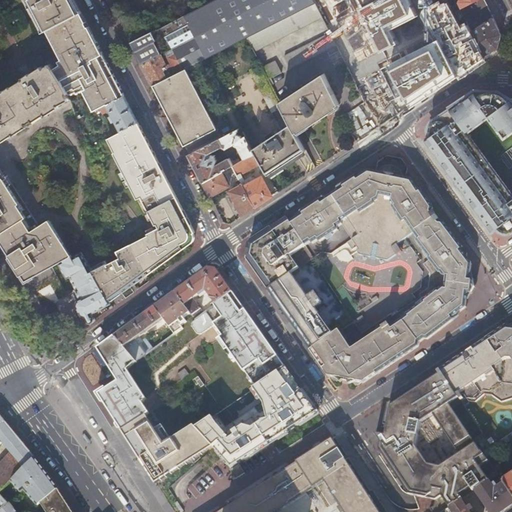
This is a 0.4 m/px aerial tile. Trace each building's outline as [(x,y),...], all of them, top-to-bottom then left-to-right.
[(29,0),(46,32),(47,32),(78,16),(79,15),(70,0),(29,0)] [(142,64),(153,86),(205,59),(246,38),(280,20),(315,3),(313,0),(215,0),(185,16),(195,37),(172,49),(163,54),(157,57),(142,64)] [(350,128),(357,140),(404,110),(411,105),(357,0),(313,0),(315,3),(322,17),(330,32),(336,44),(367,102),(376,96),(375,87),(383,82),(385,68),(393,83),(397,88),(392,91),(388,86),(385,87),(384,89),(386,95),(373,104),(372,102),(369,104),(370,106),(359,113),(356,108),(347,114),(353,125),(350,128)] [(357,0),(411,105),(458,73),(448,54),(444,46),(434,26),(432,21),(420,0),(357,0)] [(420,0),(432,21),(439,18),(447,13),(458,8),(454,0),(420,0)] [(482,16),(490,12),(483,0),(477,0),(462,8),(462,9),(460,10),(465,21),(480,12),(482,16)] [(315,3),(280,20),(288,35),(322,17),(315,3)] [(450,18),(460,38),(472,32),(465,21),(460,10),(458,8),(447,13),(450,18)] [(124,97),(88,28),(85,29),(78,16),(47,32),(48,32),(51,31),(67,62),(60,66),(62,70),(57,74),(68,92),(73,89),(75,91),(84,86),(97,110),(99,109),(106,106),(124,97)] [(131,43),(135,51),(150,44),(159,39),(160,41),(167,38),(172,49),(195,37),(185,16),(144,36),(131,43)] [(472,32),(485,57),(497,49),(501,35),(492,17),(489,18),(490,21),(472,32)] [(432,21),(434,26),(441,23),(439,18),(432,21)] [(455,41),(460,38),(450,18),(444,21),(455,41)] [(246,38),(253,53),(288,35),(280,20),(246,38)] [(434,26),(444,46),(455,41),(444,21),(441,23),(434,26)] [(124,30),(131,43),(144,36),(138,23),(124,30)] [(336,44),(330,32),(284,56),(291,68),(336,44)] [(460,38),(474,64),(485,57),(472,32),(460,38)] [(444,46),(448,54),(458,48),(455,41),(444,46)] [(135,51),(142,64),(157,57),(150,44),(135,51)] [(448,54),(458,73),(468,67),(458,48),(448,54)] [(212,118),(221,137),(238,128),(240,127),(205,59),(153,86),(179,135),(212,118)] [(262,68),(268,80),(281,73),(275,61),(262,68)] [(68,92),(57,74),(53,68),(41,75),(40,74),(26,83),(24,79),(12,86),(11,85),(0,91),(0,137),(1,139),(26,122),(28,124),(33,121),(33,119),(45,111),(46,114),(60,105),(57,102),(67,96),(66,95),(69,94),(68,92)] [(291,124),(296,133),(308,125),(309,127),(332,111),(331,109),(340,103),(324,73),(280,103),(291,124)] [(426,141),(492,230),(497,227),(498,229),(500,230),(502,232),(508,233),(511,232),(511,231),(511,193),(467,132),(489,116),(504,137),(511,131),(511,101),(498,93),(487,93),(474,92),(431,121),(430,122),(428,126),(428,131),(428,133),(429,135),(431,137),(426,141)] [(138,122),(125,96),(124,97),(106,106),(99,109),(102,115),(109,112),(112,116),(109,117),(112,122),(114,121),(120,132),(137,122),(138,122)] [(194,233),(137,122),(120,132),(111,137),(118,151),(114,153),(137,199),(142,197),(156,224),(158,224),(160,227),(147,233),(149,235),(105,258),(106,260),(90,268),(109,302),(189,245),(191,243),(192,241),(193,240),(194,238),(194,236),(193,234),(194,233)] [(255,153),(261,163),(268,175),(306,150),(296,133),(291,124),(252,149),(254,154),(255,153)] [(221,172),(223,171),(232,166),(233,166),(230,159),(215,167),(217,162),(214,156),(208,155),(222,148),(225,149),(234,145),(235,146),(238,147),(244,159),(254,154),(252,149),(245,136),(241,138),(240,136),(235,134),(238,128),(221,137),(188,154),(203,182),(221,172)] [(233,166),(232,166),(238,176),(261,163),(255,153),(254,154),(244,159),(233,166)] [(431,270),(465,248),(464,247),(438,212),(436,213),(435,212),(435,208),(423,192),(421,193),(412,180),(405,179),(399,170),(397,168),(393,166),(390,166),(388,165),(385,166),(383,167),(374,173),(367,171),(355,179),(354,178),(336,188),(336,192),(325,199),(321,198),(299,213),(300,215),(288,223),(303,245),(304,247),(310,243),(311,245),(317,241),(318,243),(324,239),(323,237),(329,233),(330,235),(336,231),(335,229),(341,225),(339,223),(345,219),(359,241),(339,252),(340,253),(343,252),(344,252),(347,253),(349,253),(351,255),(354,259),(361,255),(363,258),(365,258),(367,260),(369,261),(371,259),(382,261),(383,263),(385,263),(387,261),(390,262),(404,252),(399,245),(416,233),(418,232),(423,239),(421,241),(429,252),(430,252),(435,259),(433,261),(427,265),(431,270)] [(232,166),(223,171),(231,184),(240,180),(238,176),(232,166)] [(5,176),(0,167),(0,239),(1,240),(8,251),(26,280),(60,262),(72,256),(49,220),(39,226),(7,175),(5,176)] [(229,186),(221,172),(203,182),(210,196),(229,186)] [(244,183),(242,184),(255,208),(272,196),(261,177),(246,185),(244,183)] [(255,208),(242,184),(228,191),(242,216),(255,208)] [(303,245),(288,223),(286,221),(276,228),(275,227),(272,227),(256,237),(274,264),(303,245)] [(256,237),(250,241),(248,251),(246,260),(258,276),(274,265),(274,264),(256,237)] [(268,290),(291,274),(312,259),(304,247),(303,245),(274,264),(274,265),(258,276),(268,290)] [(344,337),(340,331),(324,342),(310,351),(329,377),(364,383),(419,346),(421,342),(433,334),(434,336),(455,322),(454,320),(452,316),(457,313),(459,316),(470,310),(471,295),(471,287),(472,280),(472,279),(472,278),(473,273),(473,265),(469,260),(463,251),(465,249),(465,248),(431,270),(434,274),(432,289),(422,295),(426,301),(428,304),(420,309),(420,308),(409,316),(410,316),(392,328),(389,324),(356,346),(357,348),(353,351),(344,337)] [(109,303),(109,302),(90,268),(81,251),(72,256),(60,262),(68,277),(71,276),(77,287),(74,289),(75,290),(74,290),(78,299),(77,300),(76,304),(81,314),(85,316),(86,316),(89,321),(91,322),(95,319),(92,313),(105,306),(104,305),(109,303)] [(217,304),(233,293),(217,270),(210,268),(175,293),(193,315),(201,309),(194,299),(197,297),(203,304),(210,299),(206,294),(207,292),(217,304)] [(323,342),(334,334),(316,309),(324,303),(316,292),(308,297),(291,274),(268,290),(310,351),(323,342)] [(155,308),(171,329),(178,324),(183,330),(189,325),(198,337),(206,332),(196,319),(194,317),(193,315),(175,293),(164,301),(155,308)] [(257,386),(285,367),(233,293),(217,304),(199,317),(196,319),(206,332),(215,325),(222,335),(220,336),(242,367),(244,366),(257,386)] [(99,348),(118,381),(127,376),(123,371),(146,355),(143,350),(163,335),(166,340),(175,334),(171,329),(155,308),(146,314),(99,348)] [(511,326),(507,326),(480,343),(511,386),(511,326)] [(339,330),(334,334),(323,342),(310,351),(324,342),(340,331),(339,330)] [(511,386),(480,343),(440,370),(462,402),(463,402),(461,398),(463,397),(468,404),(474,405),(484,398),(490,400),(493,402),(511,389),(511,386)] [(273,441),(317,413),(285,367),(257,386),(241,396),(273,441)] [(462,402),(440,370),(431,376),(450,405),(458,400),(460,403),(462,402)] [(99,393),(115,419),(141,403),(143,402),(127,376),(118,381),(99,393)] [(461,501),(463,499),(461,496),(472,489),(473,491),(476,491),(475,490),(489,481),(494,477),(498,474),(493,467),(450,405),(431,376),(385,407),(388,420),(384,440),(378,451),(406,494),(445,501),(449,508),(461,500),(461,501)] [(511,389),(493,402),(499,406),(511,403),(511,389)] [(115,419),(122,430),(147,414),(141,403),(115,419)] [(388,420),(385,407),(384,407),(378,451),(384,440),(388,420)] [(0,492),(11,481),(34,457),(0,414),(0,492)] [(154,480),(155,482),(202,453),(212,446),(195,427),(188,431),(169,444),(157,425),(155,426),(147,414),(122,430),(149,472),(154,480)] [(341,451),(333,439),(271,479),(292,510),(298,507),(301,511),(324,511),(363,487),(341,451)] [(23,491),(35,506),(40,502),(41,501),(42,502),(58,488),(34,457),(11,481),(20,493),(23,491)] [(498,474),(500,477),(504,474),(497,464),(493,467),(498,474)] [(245,473),(239,465),(232,469),(239,477),(245,473)] [(236,479),(239,477),(232,469),(232,468),(230,470),(236,479)] [(476,491),(490,511),(503,511),(504,511),(511,505),(511,494),(503,481),(500,477),(498,474),(494,477),(500,487),(495,490),(489,481),(475,490),(476,491)] [(511,474),(503,481),(511,494),(511,474)] [(271,479),(218,511),(379,511),(363,487),(324,511),(301,511),(298,507),(292,510),(271,479)] [(73,511),(58,489),(40,504),(45,511),(73,511)] [(473,491),(472,489),(461,496),(463,499),(465,498),(468,497),(471,496),(472,494),(473,491)] [(469,511),(461,501),(461,500),(449,508),(452,511),(469,511)] [(15,511),(8,503),(6,504),(0,509),(0,511),(15,511)]
